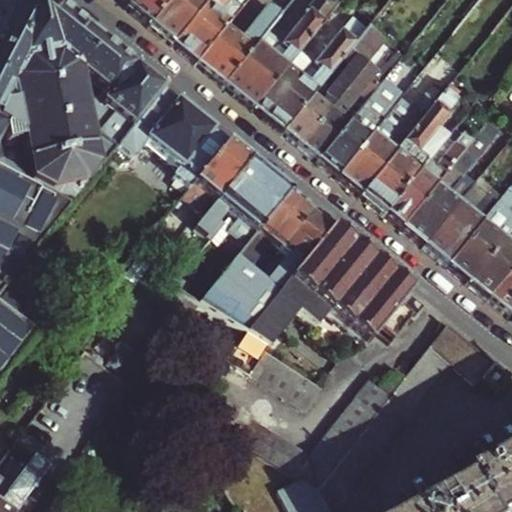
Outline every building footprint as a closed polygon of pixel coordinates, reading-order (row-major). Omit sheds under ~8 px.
[(110,0),(123,10),(131,0),(110,0)] [(131,0),(123,10),(146,29),(169,0),(131,0)] [(169,0),(146,29),(170,48),(209,0),(169,0)] [(194,67),(222,32),(248,0),(209,0),(170,48),(194,67)] [(221,89),(250,113),(297,56),(337,6),(328,0),(314,0),(304,12),(307,15),(280,47),(275,44),(264,58),(254,50),(221,89)] [(65,210),(107,160),(158,97),(46,5),(8,12),(0,27),(0,149),(14,157),(17,185),(65,210)] [(271,14),(278,20),(285,10),(279,5),(271,14)] [(194,67),(221,89),(254,50),(265,35),(278,20),(271,14),(266,10),(237,45),(222,32),(194,67)] [(279,137),(308,103),(339,63),(345,57),(364,33),(373,22),(357,10),(311,67),(297,56),(250,113),(279,137)] [(279,137),(297,151),(363,69),(362,68),(379,46),(364,33),(345,57),(339,63),(348,70),(322,102),(318,111),(308,103),(279,137)] [(254,50),(264,58),(275,44),(265,35),(254,50)] [(362,68),(363,69),(381,47),(379,46),(362,68)] [(386,68),(391,72),(399,62),(394,58),(386,68)] [(297,151),(315,166),(344,131),(335,124),(343,118),(358,98),(365,104),(377,89),(389,74),(391,72),(386,68),(376,80),(363,69),(297,151)] [(315,166),(334,182),(398,103),(402,98),(391,90),(398,82),(389,74),(377,89),(365,104),(344,131),(315,166)] [(334,182),(357,201),(445,93),(433,84),(410,112),(398,103),(334,182)] [(357,201),(381,220),(446,138),(449,134),(439,125),(457,103),(445,93),(357,201)] [(179,202),(189,190),(222,149),(158,97),(107,160),(121,171),(141,146),(175,174),(169,181),(179,190),(173,197),(179,202)] [(398,233),(420,252),(468,193),(456,184),(500,130),(490,121),(472,142),(398,233)] [(381,220),(398,233),(472,142),(463,135),(455,145),(446,138),(381,220)] [(246,168),(222,149),(189,190),(214,209),(246,168)] [(226,237),(243,251),(284,199),(246,168),(214,209),(196,234),(216,250),(226,237)] [(0,380),(43,324),(1,290),(65,210),(17,185),(0,176),(0,380)] [(444,271),(464,288),(511,228),(511,186),(494,208),(444,271)] [(420,252),(444,271),(494,208),(470,189),(468,193),(420,252)] [(268,247),(276,252),(305,216),(284,199),(243,251),(232,265),(252,280),(257,275),(250,270),(268,247)] [(242,339),(282,290),(327,234),(305,216),(276,252),(284,259),(266,282),(257,275),(252,280),(232,265),(196,310),(241,338),(242,339)] [(511,228),(464,288),(485,304),(511,270),(511,228)] [(394,314),(406,298),(327,234),(282,290),(242,339),(265,353),(294,318),(314,333),(325,319),(337,328),(349,338),(360,347),(365,350),(376,336),(394,314)] [(511,270),(485,304),(506,321),(511,313),(511,270)] [(166,308),(188,321),(195,309),(173,295),(166,308)] [(405,323),(410,327),(422,311),(407,299),(395,314),(405,323)] [(159,320),(181,333),(188,321),(166,308),(159,320)] [(152,332),(174,346),(181,333),(159,320),(152,332)] [(322,506),(325,511),(338,511),(450,370),(474,388),(478,382),(494,395),(507,380),(444,329),(403,382),(387,402),(379,412),(371,422),(363,432),(355,443),(346,454),(338,464),(315,494),(322,506)] [(145,344),(167,357),(174,346),(152,332),(145,344)] [(248,381),(259,388),(274,364),(262,356),(257,364),(250,376),(248,378),(248,381)] [(259,388),(271,395),(286,371),(283,369),(274,364),(259,388)] [(284,403),(291,391),(298,379),(286,371),(271,395),(284,403)] [(376,393),(387,402),(403,382),(392,374),(376,393)] [(312,405),(319,393),(298,379),(291,391),(312,405)] [(379,412),(387,402),(376,393),(367,386),(359,396),(379,412)] [(305,416),(312,405),(291,391),(284,403),(305,416)] [(371,422),(379,412),(359,396),(351,406),(371,422)] [(210,433),(223,440),(237,416),(218,404),(210,433)] [(363,432),(371,422),(351,406),(342,417),(363,432)] [(223,440),(234,447),(248,423),(237,416),(223,440)] [(355,443),(363,432),(342,417),(334,427),(355,443)] [(234,447),(246,454),(260,430),(248,423),(234,447)] [(346,454),(355,443),(334,427),(326,438),(346,454)] [(246,454),(258,461),(273,437),(260,430),(246,454)] [(258,461),(271,468),(285,444),(273,437),(258,461)] [(338,464),(346,454),(326,438),(318,448),(338,464)] [(271,468),(283,476),(297,452),(285,444),(271,468)] [(309,459),(315,494),(338,464),(318,448),(309,459)] [(297,484),(315,494),(309,459),(297,452),(283,476),(297,484)] [(511,511),(511,454),(450,488),(453,493),(418,511),(511,511)] [(0,511),(15,511),(46,470),(32,459),(9,490),(0,482),(0,511)] [(325,511),(322,506),(315,494),(297,484),(277,495),(286,511),(325,511)]
